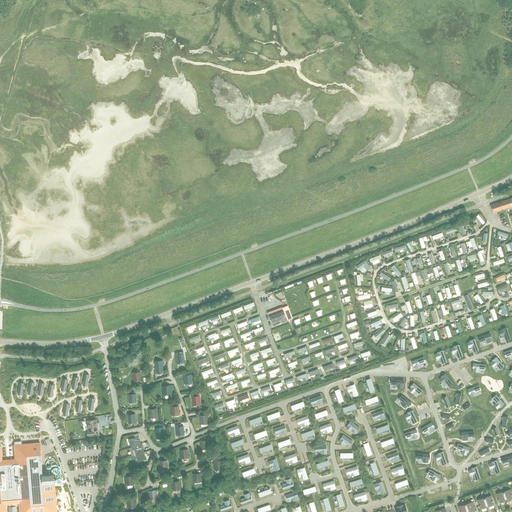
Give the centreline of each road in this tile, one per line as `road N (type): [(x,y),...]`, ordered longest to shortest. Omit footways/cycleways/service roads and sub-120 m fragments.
road 1 (tertiary): [(0,342),(103,337),(405,225),(511,175)]
road 2 (unknown): [(0,122),(41,0)]
